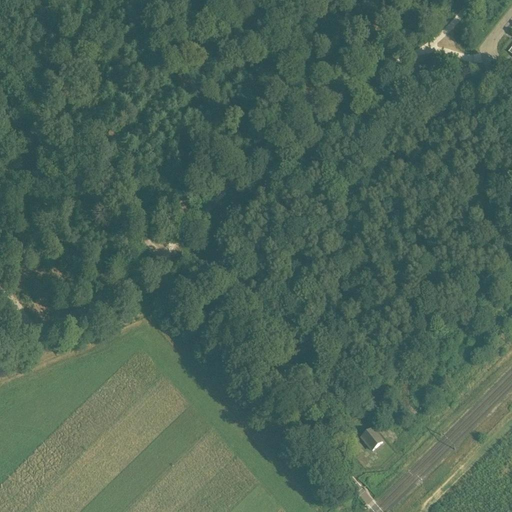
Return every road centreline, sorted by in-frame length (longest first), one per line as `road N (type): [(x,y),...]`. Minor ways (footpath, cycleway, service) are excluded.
road 1 (track): [(157,256),(320,443)]
road 2 (track): [(0,68),(157,256)]
road 3 (track): [(4,345),(80,321),(157,256)]
road 4 (unknown): [(511,416),(414,511)]
